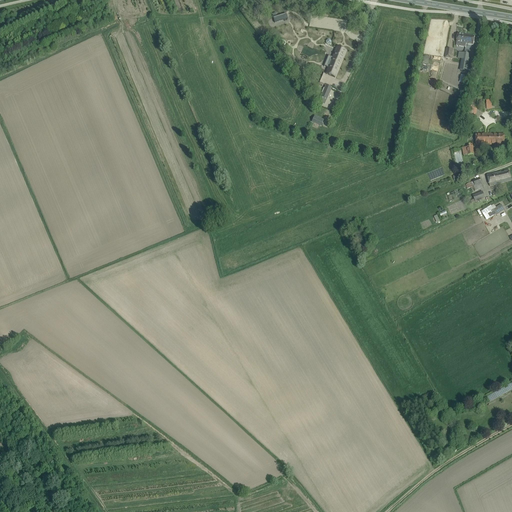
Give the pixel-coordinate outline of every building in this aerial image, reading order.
[(457,42),(456,46),(466,47),(466,44),(473,45),(475,36),(458,34),(457,42)] [(346,50),(337,47),(326,74),(335,78),(346,50)] [(463,52),(460,71),(467,72),(470,54),(463,52)] [(320,97),(326,99),(331,87),(326,85),(324,88),(322,93),(320,97)] [(474,119),(476,109),(468,108),(467,118),(474,119)] [(312,121),(322,126),(324,120),(314,116),(312,121)] [(504,135),(476,135),(476,145),(504,145),(504,135)] [(470,146),(466,147),(467,155),(474,154),(472,144),(470,144),(470,146)] [(501,172),(487,175),(489,186),(511,180),(509,170),(504,171),(504,172),(501,173),(501,172)] [(484,188),(480,178),(473,180),(474,181),(467,184),(466,185),(467,189),(469,188),(471,188),(472,191),(475,191),(484,188)] [(462,190),(451,194),(453,199),(464,195),(462,190)] [(472,196),(474,199),(471,201),(472,204),(485,198),(482,192),(472,196)] [(501,205),(493,210),(497,215),(499,213),(498,211),(503,208),(501,205)] [(511,235),(509,237),(504,227),(481,239),(483,244),(487,242),(491,250),(511,239),(511,235)]
